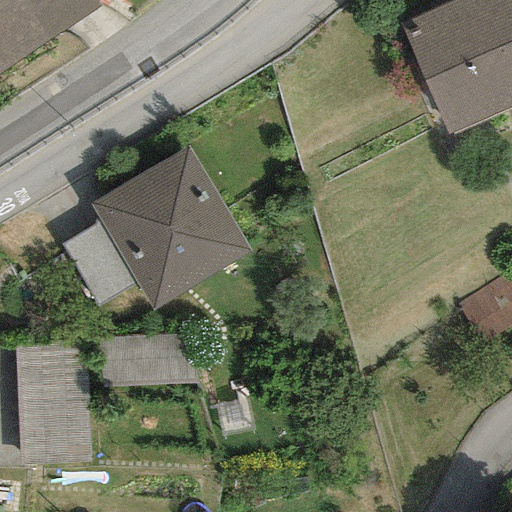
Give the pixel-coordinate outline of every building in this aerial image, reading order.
[(113,0),(0,0),(0,78),(115,2),(113,0)] [(511,0),(488,0),(382,48),(431,155),(511,118),(511,0)] [(206,143),(101,201),(113,223),(74,244),(105,300),(158,271),(170,294),(262,244),(206,143)] [(199,323),(101,332),(106,388),(204,378),(199,323)] [(91,342),(14,343),(15,511),(217,511),(217,460),(92,462),(91,342)]
